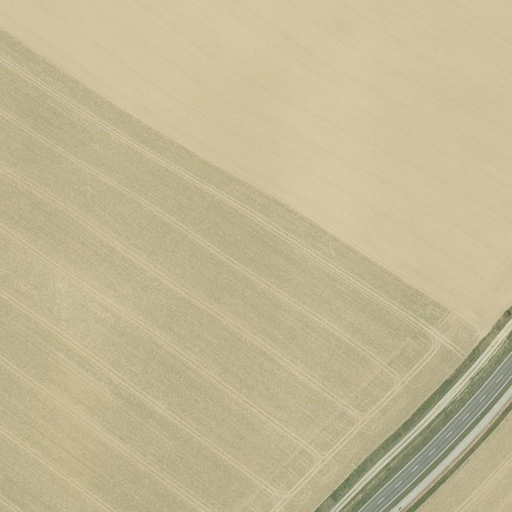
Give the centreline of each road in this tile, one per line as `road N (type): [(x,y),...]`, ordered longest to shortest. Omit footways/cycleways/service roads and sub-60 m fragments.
road 1 (track): [(389,511),(511,380)]
road 2 (secondary): [(421,511),(511,415)]
